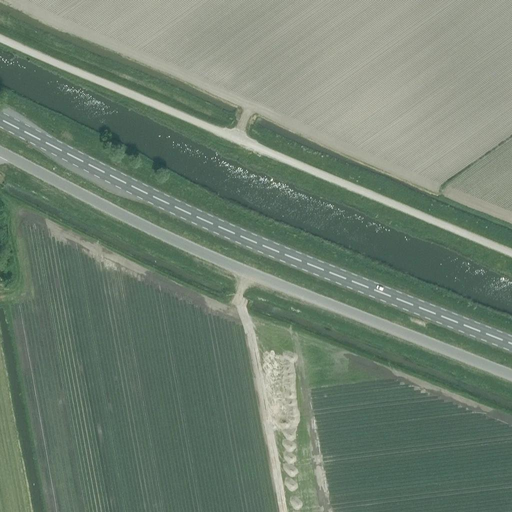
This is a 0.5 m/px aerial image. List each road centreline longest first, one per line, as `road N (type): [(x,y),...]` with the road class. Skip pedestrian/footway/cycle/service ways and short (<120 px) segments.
road 1 (primary): [(511,343),(232,233),(0,118)]
road 2 (unclassified): [(0,151),(222,261),(511,375)]
road 3 (unclassified): [(511,255),(0,41)]
